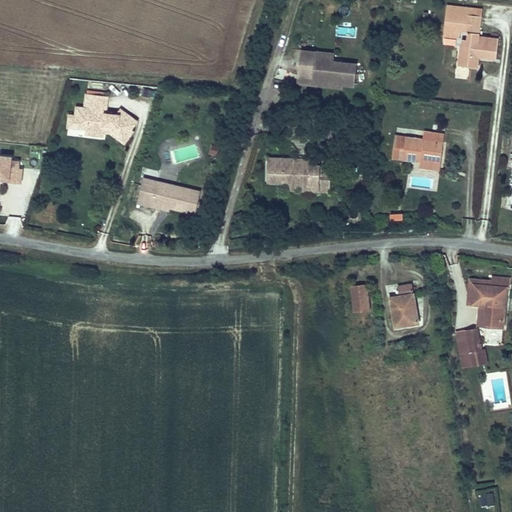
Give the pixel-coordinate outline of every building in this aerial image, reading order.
[(496,59),(499,38),(479,36),(482,16),(455,13),(456,7),(447,6),(444,29),(459,31),(468,33),(467,41),(466,48),(461,47),(460,47),(458,66),(471,67),(472,56),(478,57),(496,59)] [(482,16),(482,10),(456,7),(455,13),(482,16)] [(459,38),(459,31),(444,29),(443,36),(459,38)] [(354,86),(357,64),(334,61),(315,59),(315,52),(301,50),(298,75),(312,77),(312,81),(324,82),(324,86),(343,88),(343,85),(354,86)] [(334,61),(334,54),(315,52),(315,59),(334,61)] [(312,81),(312,77),(298,75),(297,83),(311,84),(324,86),(324,82),(312,81)] [(137,121),(120,109),(116,115),(106,113),(108,96),(87,93),(85,108),(77,107),(76,116),(78,117),(77,128),(87,129),(86,133),(103,135),(103,130),(104,125),(108,125),(110,127),(107,131),(124,143),(133,131),(131,129),(137,121)] [(77,128),(78,117),(76,116),(70,115),(68,127),(77,128)] [(443,142),(444,134),(424,132),(423,139),(443,142)] [(441,161),(443,142),(423,139),(395,135),(392,158),(420,162),(421,156),(429,157),(429,160),(441,161)] [(211,145),(209,154),(218,156),(220,148),(211,145)] [(0,181),(22,182),(23,156),(0,155),(0,181)] [(440,168),(441,161),(429,160),(429,157),(421,156),(420,162),(420,166),(440,168)] [(319,192),(320,166),(309,166),(309,159),(299,159),(299,162),(293,162),(293,159),(268,158),(267,182),(288,183),(309,184),(308,191),(319,192)] [(155,188),(157,181),(143,178),(141,185),(155,188)] [(196,213),(201,191),(157,181),(155,188),(141,185),(137,203),(152,206),(152,203),(170,207),(196,213)] [(308,191),(309,184),(288,183),(287,190),(308,191)] [(390,221),(404,220),(403,212),(389,214),(390,221)] [(10,214),(4,232),(18,236),(23,219),(10,214)] [(466,298),(472,299),(480,300),(477,320),(495,322),(498,303),(499,303),(502,274),(491,273),(490,281),(468,279),(466,298)] [(383,293),(373,294),(378,322),(402,319),(397,279),(381,281),(383,293)] [(350,280),(334,281),(336,306),(352,305),(350,280)] [(368,284),(351,285),(353,312),(370,310),(368,284)] [(472,299),(469,319),(477,320),(480,300),(472,299)] [(471,321),(448,324),(455,361),(481,356),(478,342),(474,342),(471,321)] [(485,344),(501,345),(502,328),(485,328),(485,344)] [(478,495),(480,507),(496,504),(494,493),(478,495)]
